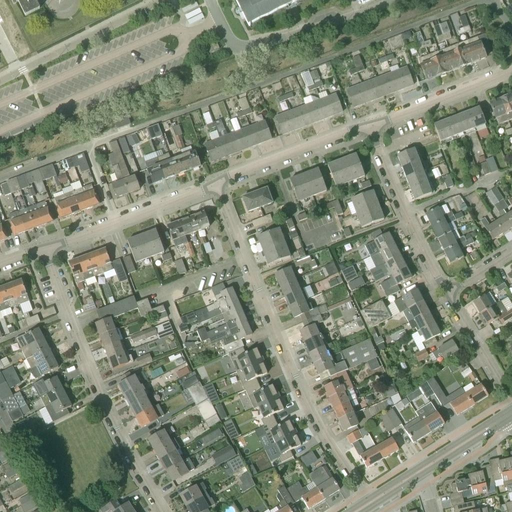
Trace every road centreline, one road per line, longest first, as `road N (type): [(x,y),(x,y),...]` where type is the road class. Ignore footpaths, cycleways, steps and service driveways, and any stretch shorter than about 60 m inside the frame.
road 1 (residential): [(216,183),(308,406),(369,503)]
road 2 (residential): [(164,511),(116,428),(43,249)]
road 3 (residential): [(43,249),(216,183)]
road 4 (residential): [(446,292),(367,126)]
road 5 (residential): [(216,183),(367,126)]
road 6 (residential): [(367,126),(511,71)]
road 7 (residential): [(511,401),(446,292)]
